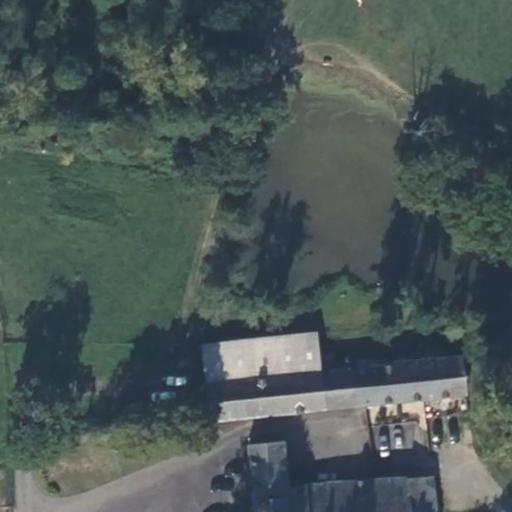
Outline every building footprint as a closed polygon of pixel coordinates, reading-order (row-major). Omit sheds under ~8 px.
[(206,387),(323,374),(319,332),(202,344),(206,387)] [(392,368),(352,372),(356,407),(463,394),(460,355),(391,363),(392,368)] [(352,372),(323,374),(327,410),(356,407),(352,372)] [(323,374),(206,387),(211,423),(327,410),(323,374)] [(254,511),(410,511),(406,480),(294,493),(288,443),(248,447),(254,510),(254,511)] [(406,480),(410,511),(439,511),(435,478),(406,480)]
